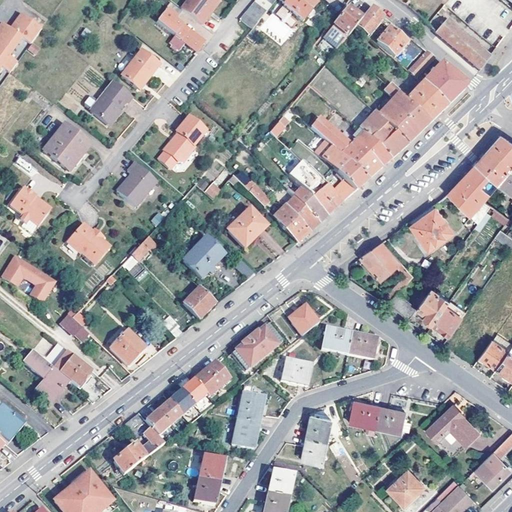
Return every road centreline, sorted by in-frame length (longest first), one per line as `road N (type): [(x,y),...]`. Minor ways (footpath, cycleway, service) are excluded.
road 1 (secondary): [(306,264),(0,501)]
road 2 (residential): [(421,349),(395,374),(303,404),(226,511)]
road 3 (residential): [(78,202),(247,0)]
road 4 (secondary): [(484,92),(306,264)]
road 5 (secondary): [(306,264),(467,132)]
road 6 (residential): [(484,92),(371,0)]
road 7 (residential): [(421,349),(306,264)]
